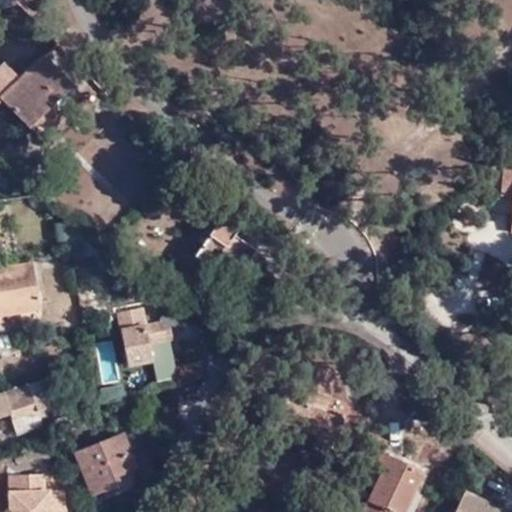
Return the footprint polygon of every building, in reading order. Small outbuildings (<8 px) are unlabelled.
[(0,96),(1,96),(28,124),(47,105),(43,100),(64,80),(41,55),(19,78),(2,61),(0,63),(0,96)] [(150,140),(140,133),(134,140),(144,149),(150,140)] [(495,194),(508,195),(506,230),(511,230),(511,178),(510,179),(511,166),(497,166),(495,194)] [(222,211),(187,258),(204,271),(215,257),(234,271),(252,248),(236,236),(243,227),(222,211)] [(64,227),(67,239),(79,234),(67,225),(64,227)] [(0,314),(39,306),(30,259),(0,264),(0,314)] [(142,322),(140,307),(114,311),(120,342),(123,365),(148,360),(145,343),(169,338),(165,319),(142,322)] [(275,421),(333,441),(340,419),(322,412),(336,373),(297,359),(275,421)] [(9,417),(38,409),(50,404),(42,378),(0,391),(0,413),(7,411),(9,417)] [(43,427),(38,409),(9,417),(16,435),(43,427)] [(327,457),(333,441),(275,421),(269,437),(327,457)] [(386,436),(364,427),(354,459),(373,467),(375,466),(381,450),(386,436)] [(74,445),(88,487),(115,477),(112,468),(131,462),(120,428),(74,445)] [(48,465),(44,445),(13,451),(16,466),(6,467),(7,511),(47,511),(47,491),(42,491),(41,474),(17,474),(17,471),(16,467),(30,464),(31,468),(48,465)] [(409,511),(427,469),(381,450),(375,466),(380,468),(360,511),(392,511),(394,508),(403,511),(409,511)] [(58,511),(54,491),(47,491),(47,511),(58,511)] [(54,491),(58,511),(62,511),(62,491),(54,491)] [(500,511),(463,496),(455,511),(500,511)]
